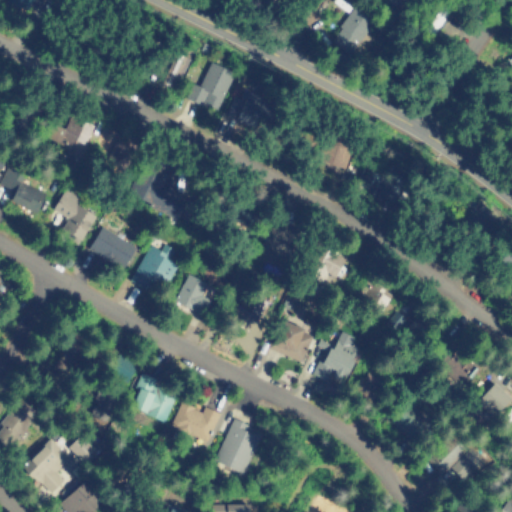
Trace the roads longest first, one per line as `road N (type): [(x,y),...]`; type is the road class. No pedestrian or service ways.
road 1 (residential): [(511,342),(333,208),(0,44)]
road 2 (residential): [(408,511),(338,429),(0,244)]
road 3 (tertiary): [(511,194),(421,127),(164,0)]
road 4 (residential): [(421,127),(507,0)]
